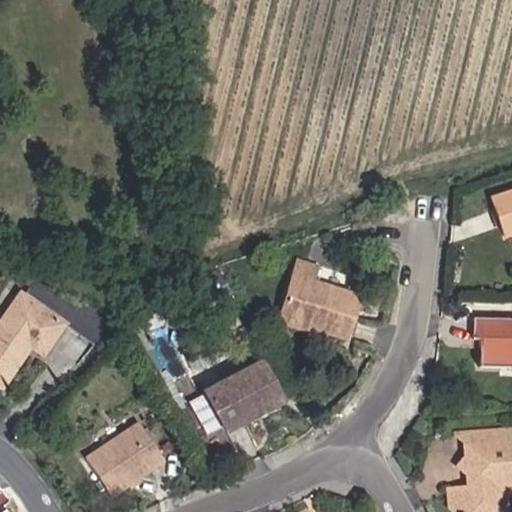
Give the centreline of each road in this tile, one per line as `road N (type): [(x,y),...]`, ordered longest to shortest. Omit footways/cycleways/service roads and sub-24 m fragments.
road 1 (residential): [(353,447),(384,421),(403,390),(419,330),(418,226)]
road 2 (residential): [(202,511),(353,447)]
